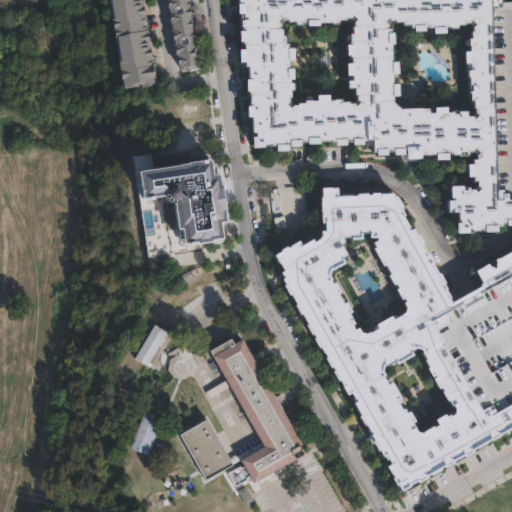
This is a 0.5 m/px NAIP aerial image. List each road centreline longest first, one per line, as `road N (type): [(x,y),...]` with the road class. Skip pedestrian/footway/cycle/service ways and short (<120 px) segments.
road 1 (residential): [(386,511),(253,254),(210,0)]
road 2 (track): [(0,198),(30,260),(32,330),(2,511)]
road 3 (residential): [(223,77),(175,82),(158,0)]
road 4 (residential): [(406,511),(511,451)]
